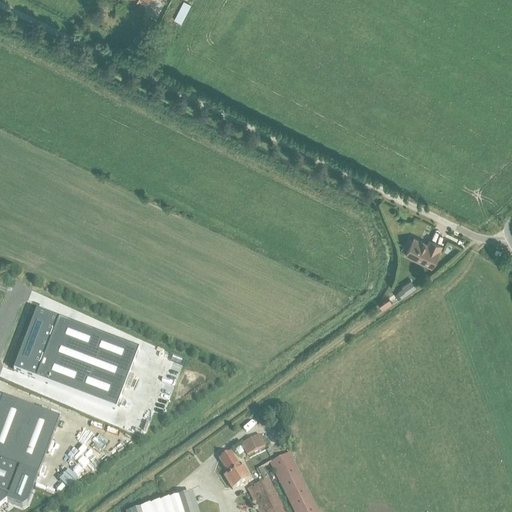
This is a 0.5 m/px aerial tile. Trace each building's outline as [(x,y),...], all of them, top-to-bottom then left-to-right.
[(184,1),(174,20),(181,23),(191,5),(184,1)] [(406,253),(433,266),(441,251),(440,250),(442,245),(430,240),(427,246),(422,243),(423,242),(414,238),(412,240),(408,249),(406,253)] [(433,266),(406,253),(405,256),(432,269),(433,266)] [(411,280),(401,286),(402,287),(397,291),(402,298),(417,288),(411,280)] [(389,300),(379,306),(381,310),(392,304),(389,300)] [(4,399),(0,409),(0,507),(7,502),(16,477),(28,481),(26,485),(33,488),(59,420),(4,399)] [(260,435),(242,444),(247,455),(266,446),(260,435)] [(270,464),(289,454),(282,440),(250,456),(251,459),(245,462),(257,485),(247,490),(258,511),(285,511),(264,468),(270,464)] [(231,453),(219,460),(227,474),(223,477),(232,490),(250,479),(243,467),(241,468),(231,453)] [(319,511),(289,454),(270,464),(294,511),(319,511)] [(47,473),(54,474),(56,467),(49,466),(47,473)] [(188,495),(193,511),(198,511),(193,494),(188,495)] [(134,511),(193,511),(188,495),(134,511)]
